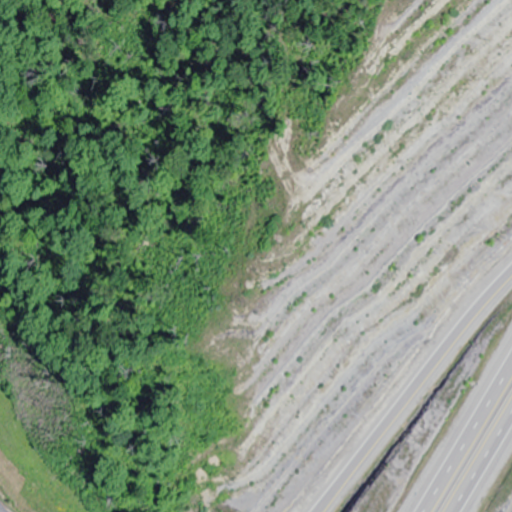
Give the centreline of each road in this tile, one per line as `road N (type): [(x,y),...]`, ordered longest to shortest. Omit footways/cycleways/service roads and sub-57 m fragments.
road 1 (primary): [(511,256),(428,353),(313,511)]
road 2 (tertiary): [(440,511),(511,389)]
